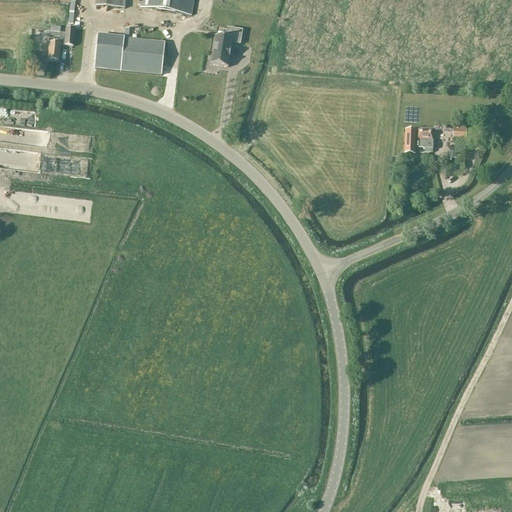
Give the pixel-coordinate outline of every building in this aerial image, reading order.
[(95,0),(95,7),(124,9),(125,0),(95,0)] [(141,0),(140,8),(190,16),(192,0),(141,0)] [(216,0),(199,0),(197,12),(214,14),(216,0)] [(60,34),(61,28),(50,27),(49,40),(49,44),(47,61),(58,62),(60,46),(73,47),(74,29),(66,29),(66,34),(60,34)] [(123,40),(124,30),(97,27),(95,51),(104,52),(103,54),(122,56),(120,72),(161,76),(164,44),(123,40)] [(243,32),(227,29),(226,39),(215,37),(211,66),(228,68),(232,44),(241,46),(243,32)] [(15,113),(16,127),(36,126),(35,112),(15,113)] [(415,134),(415,132),(406,131),(404,154),(414,154),(414,149),(424,149),(424,153),(432,153),(432,149),(432,141),(433,130),(418,129),(417,134),(415,134)] [(466,131),(453,130),(453,138),(466,139),(466,131)] [(487,137),(482,130),(474,136),(479,143),(487,137)] [(449,194),(443,166),(435,168),(441,196),(449,194)]
